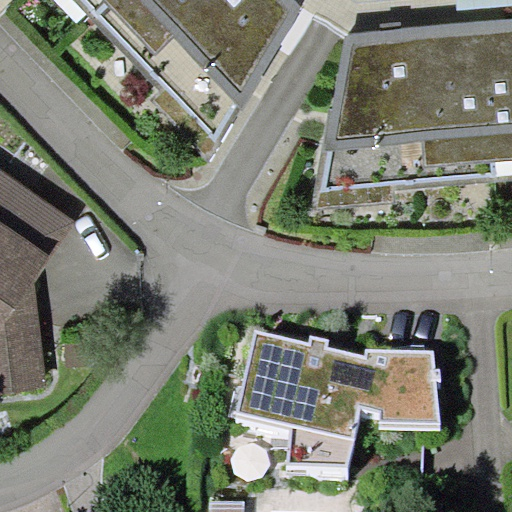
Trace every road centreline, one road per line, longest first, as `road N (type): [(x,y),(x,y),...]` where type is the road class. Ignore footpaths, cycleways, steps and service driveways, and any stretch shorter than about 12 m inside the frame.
road 1 (residential): [(229,262),(85,442),(0,486)]
road 2 (residential): [(0,71),(191,245),(229,262)]
road 3 (residential): [(229,262),(337,281),(480,282)]
road 4 (residential): [(480,282),(495,511)]
